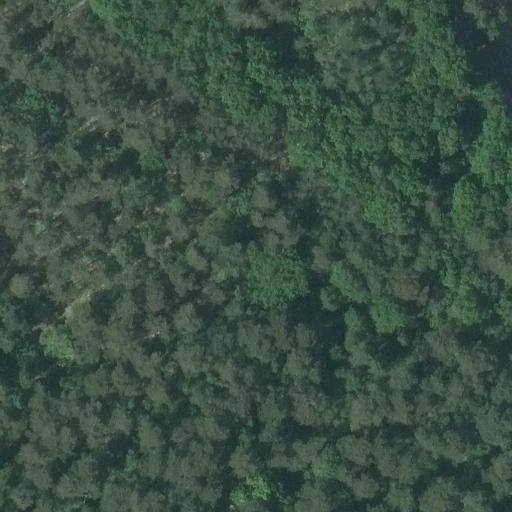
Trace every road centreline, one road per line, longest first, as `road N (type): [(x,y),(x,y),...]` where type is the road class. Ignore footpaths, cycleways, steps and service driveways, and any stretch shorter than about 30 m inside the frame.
road 1 (track): [(511,375),(365,316),(0,51)]
road 2 (unknown): [(241,511),(0,246)]
